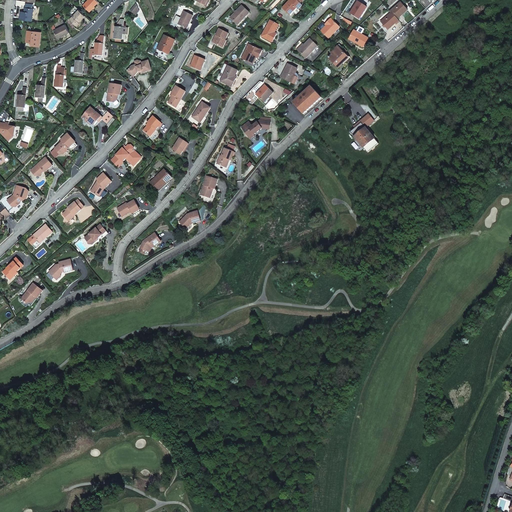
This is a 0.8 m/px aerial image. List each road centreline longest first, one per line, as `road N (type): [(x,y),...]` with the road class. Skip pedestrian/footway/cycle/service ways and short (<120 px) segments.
road 1 (residential): [(440,0),(267,161),(213,229),(119,282)]
road 2 (residential): [(119,282),(120,248),(189,177),(245,86),(330,0)]
road 3 (residential): [(229,0),(135,117),(0,249)]
road 4 (residential): [(0,345),(71,297),(119,282)]
road 5 (residential): [(17,67),(83,36),(117,0)]
